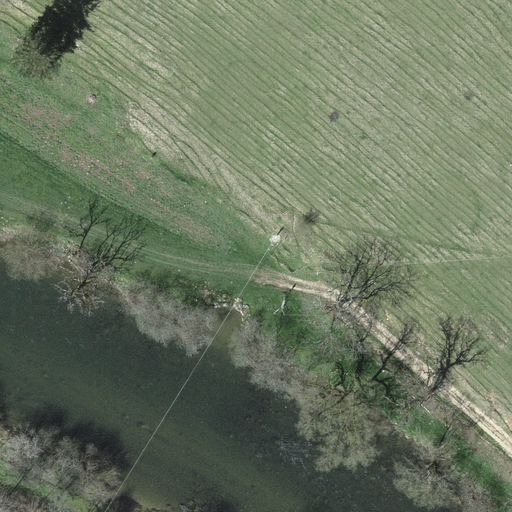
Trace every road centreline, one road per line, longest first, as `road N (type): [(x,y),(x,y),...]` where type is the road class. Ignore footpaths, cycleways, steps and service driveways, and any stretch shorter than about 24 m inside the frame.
road 1 (track): [(287,289),(0,191)]
road 2 (track): [(511,449),(371,326),(287,289)]
